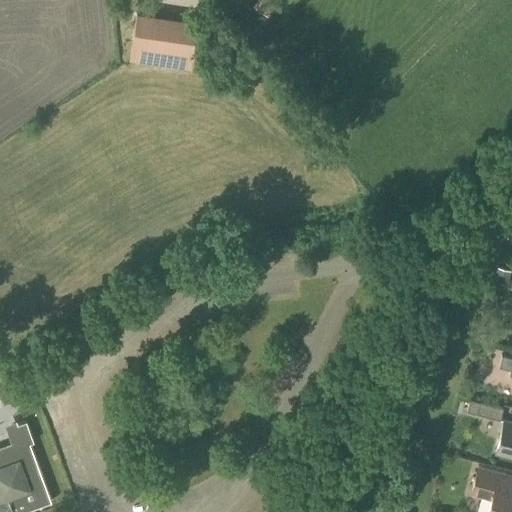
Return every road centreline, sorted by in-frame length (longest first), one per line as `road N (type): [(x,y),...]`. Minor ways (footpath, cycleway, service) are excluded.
road 1 (residential): [(358,266),(220,281),(60,390),(104,511)]
road 2 (residential): [(240,505),(358,266)]
road 3 (residential): [(358,266),(448,261),(511,203)]
